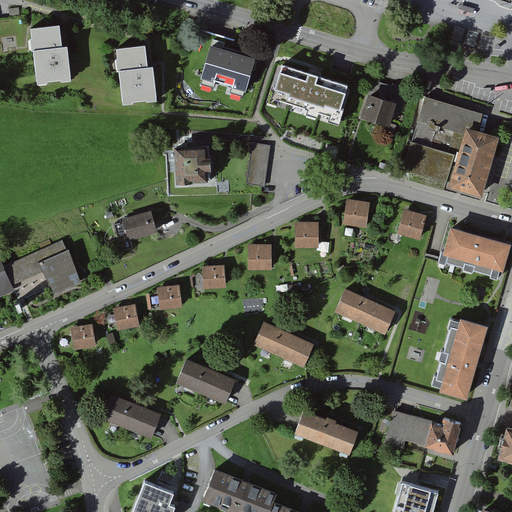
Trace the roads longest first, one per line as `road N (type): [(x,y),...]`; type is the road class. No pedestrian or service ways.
road 1 (residential): [(511,222),(387,187),(347,188),(37,330)]
road 2 (residential): [(484,414),(362,383),(312,386),(94,489)]
road 3 (residential): [(511,75),(405,61),(186,0)]
road 4 (residential): [(94,489),(37,330)]
